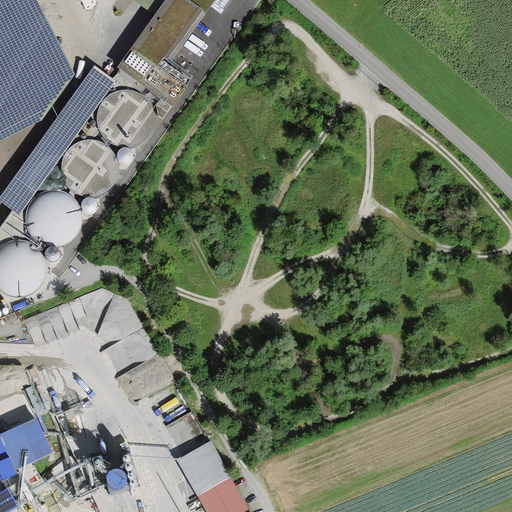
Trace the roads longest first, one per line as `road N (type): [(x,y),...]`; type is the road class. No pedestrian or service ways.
road 1 (track): [(511,341),(252,452),(218,417),(144,295),(105,276),(0,333)]
road 2 (track): [(373,99),(306,38),(284,31),(254,46),(165,176),(166,192),(223,290),(271,327),(324,416)]
road 3 (unclassified): [(511,193),(297,0)]
road 4 (track): [(373,67),(371,191),(407,234),(441,249),(511,256)]
road 5 (track): [(355,83),(271,216),(240,303)]
road 6 (track): [(373,99),(511,234)]
road 7 (track): [(371,191),(332,280),(299,312),(262,321)]
road 8 (track): [(166,192),(145,264),(164,286),(205,301),(234,299)]
road 9 (track): [(407,234),(414,300),(393,388)]
road 10 (track): [(282,316),(309,333),(360,324),(414,300)]
